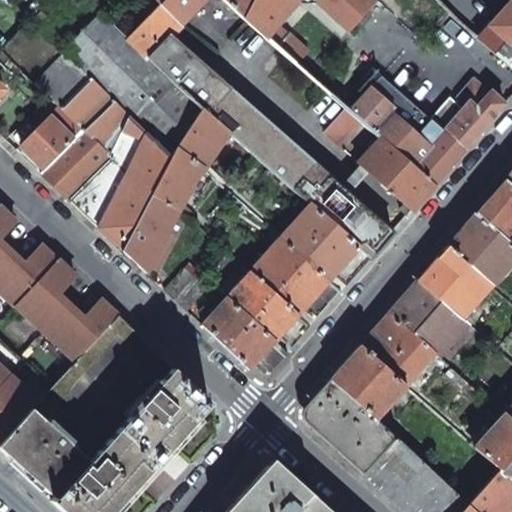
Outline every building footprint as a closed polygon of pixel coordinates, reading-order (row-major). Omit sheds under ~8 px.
[(180,24),(202,0),(164,0),(160,5),(180,24)] [(294,0),(224,0),(243,18),(265,37),(296,1),(294,0)] [(310,0),(296,0),(296,1),(307,11),(339,40),(346,32),(310,0)] [(372,0),(310,0),(346,32),(348,30),(374,1),(372,0)] [(449,0),(441,0),(439,2),(451,13),(472,33),(477,28),(449,0)] [(511,0),(477,38),(487,47),(511,68),(511,0)] [(160,5),(127,38),(147,57),(168,36),(180,24),(160,5)] [(336,56),(314,81),(344,107),(348,110),(370,86),(391,106),(388,110),(429,147),(443,132),(339,40),(307,11),(297,22),(336,56)] [(101,13),(62,54),(130,118),(144,132),(171,157),(176,147),(201,110),(147,57),(127,38),(101,13)] [(297,22),(275,47),(314,81),(336,56),(297,22)] [(168,36),(147,57),(201,110),(225,131),(254,157),(309,204),(333,225),(357,246),(370,257),(391,232),(168,36)] [(62,54),(34,84),(48,96),(82,130),(109,155),(130,118),(62,54)] [(471,80),(458,96),(467,104),(469,102),(475,108),(487,94),(471,80)] [(511,92),(503,85),(494,96),(504,104),(511,95),(511,92)] [(370,86),(348,110),(359,121),(370,130),(388,110),(391,106),(370,86)] [(467,104),(443,132),(463,151),(504,104),(494,96),(489,92),(487,94),(475,108),(469,102),(467,104)] [(48,96),(25,119),(37,130),(51,116),(74,138),(82,130),(48,96)] [(339,144),(359,121),(348,110),(344,107),(323,130),(339,144)] [(201,110),(176,147),(201,169),(225,131),(201,110)] [(388,110),(370,130),(377,137),(412,167),(429,147),(388,110)] [(28,138),(20,147),(43,169),(74,138),(51,116),(37,130),(28,138)] [(109,157),(67,200),(97,228),(144,132),(130,118),(109,155),(109,157)] [(43,169),(39,173),(53,186),(66,199),(67,200),(109,157),(109,155),(82,130),(74,138),(43,169)] [(144,132),(97,228),(122,252),(151,195),(171,157),(144,132)] [(429,147),(412,167),(433,186),(463,151),(443,132),(429,147)] [(355,161),(403,203),(411,211),(433,186),(412,167),(377,137),(355,161)] [(171,157),(151,195),(178,209),(201,169),(176,147),(171,157)] [(511,246),(511,188),(504,181),(475,214),(511,246)] [(151,195),(122,252),(134,262),(146,273),(178,209),(151,195)] [(403,203),(398,209),(406,216),(411,211),(403,203)] [(309,204),(278,238),(302,259),(333,225),(309,204)] [(0,293),(74,363),(118,316),(100,300),(83,318),(58,294),(75,276),(42,245),(24,264),(0,240),(0,238),(16,221),(0,205),(0,293)] [(240,206),(236,211),(241,215),(246,211),(240,206)] [(490,285),(511,260),(511,246),(475,214),(445,247),(490,285)] [(333,225),(302,259),(327,280),(331,275),(357,246),(333,225)] [(278,238),(248,272),(296,314),(300,310),(316,293),(327,280),(302,259),(278,238)] [(461,319),(490,285),(445,247),(416,280),(461,319)] [(184,268),(162,290),(175,301),(195,279),(184,268)] [(248,272),(225,297),(273,340),(296,314),(248,272)] [(195,279),(175,301),(185,311),(209,286),(198,275),(195,279)] [(327,280),(316,293),(329,304),(339,292),(327,280)] [(437,357),(466,324),(461,319),(416,280),(387,313),(433,353),(437,357)] [(225,297),(200,325),(224,347),(247,369),(253,363),(273,340),(225,297)] [(404,386),(433,353),(387,313),(358,346),(404,386)] [(170,368),(118,316),(74,363),(52,386),(31,409),(89,462),(170,368)] [(474,340),(479,334),(473,330),(469,335),(474,340)] [(52,386),(0,337),(0,442),(31,409),(52,386)] [(273,340),(253,363),(263,373),(270,372),(287,353),(273,340)] [(373,420),(404,386),(358,346),(329,379),(373,420)] [(111,511),(209,403),(170,368),(89,462),(55,500),(52,503),(61,511),(111,511)] [(469,397),(475,390),(459,375),(452,369),(445,377),(469,397)] [(361,473),(393,438),(388,433),(373,420),(329,379),(308,402),(309,427),(361,473)] [(511,422),(511,401),(502,413),(511,422)] [(89,462),(31,409),(0,442),(0,449),(55,500),(89,462)] [(498,469),(511,453),(511,422),(502,413),(473,446),(498,469)] [(398,442),(404,436),(393,427),(388,433),(393,438),(398,442)] [(403,511),(461,511),(467,505),(398,442),(393,438),(361,473),(403,511)] [(511,484),(511,453),(498,469),(497,471),(511,484)] [(329,511),(285,472),(280,478),(266,465),(224,511),(329,511)] [(474,511),(506,511),(511,506),(511,484),(497,471),(467,505),(474,511)]
